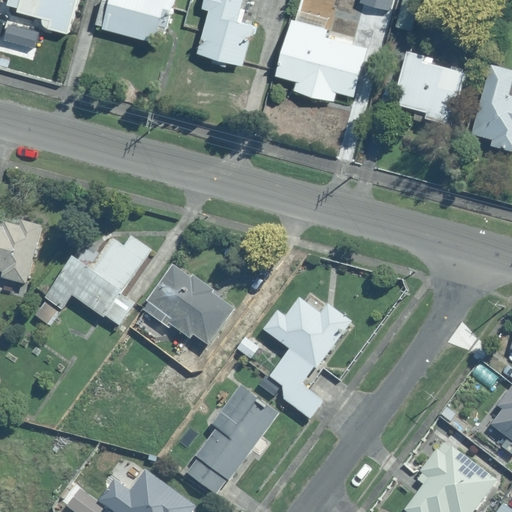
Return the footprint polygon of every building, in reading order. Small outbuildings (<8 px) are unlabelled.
[(81,0),(12,0),(12,3),(21,6),(19,10),(46,18),(44,26),(71,34),(81,0)] [(105,28),(150,41),(170,28),(178,0),(105,0),(98,26),(105,28)] [(206,0),(204,7),(211,9),(200,53),(245,65),(255,25),(244,22),(249,0),(206,0)] [(379,0),(370,37),(390,42),(401,0),(379,0)] [(427,6),(404,4),(401,37),(424,39),(427,6)] [(372,40),(294,19),(278,77),(299,82),(296,91),(336,102),(339,91),(357,96),(372,40)] [(468,71),(411,54),(399,93),(407,96),(403,109),(431,117),(429,123),(451,129),(468,71)] [(511,71),(494,67),(476,137),(496,142),(494,149),(511,154),(511,71)] [(25,228),(0,222),(0,271),(8,274),(6,280),(32,287),(46,227),(26,222),(25,228)] [(95,268),(78,256),(48,300),(66,312),(76,297),(117,326),(130,307),(121,301),(156,251),(136,237),(129,246),(117,237),(95,268)] [(239,309),(179,266),(147,312),(173,330),(176,327),(195,340),(198,336),(212,346),(239,309)] [(274,378),(287,387),(287,400),(315,418),(328,399),(306,385),(318,367),(322,370),(355,319),(331,304),(325,314),(304,300),(292,318),(282,311),(268,333),(292,350),(274,378)] [(264,348),(248,335),(239,347),(254,360),(264,348)] [(187,343),(183,348),(150,396),(161,404),(166,397),(187,411),(219,365),(187,343)] [(240,363),(228,355),(218,372),(229,379),(240,363)] [(278,417),(240,391),(216,426),(220,429),(200,458),(202,459),(192,473),(222,494),(231,480),(233,481),(278,417)] [(511,396),(503,407),(507,410),(494,428),(509,440),(503,447),(511,453),(511,396)] [(475,511),(503,477),(453,438),(420,479),(428,485),(408,510),(410,511),(475,511)] [(148,475),(133,463),(104,502),(117,511),(197,511),(200,508),(151,471),(148,475)] [(511,511),(511,505),(508,502),(500,511),(511,511)]
